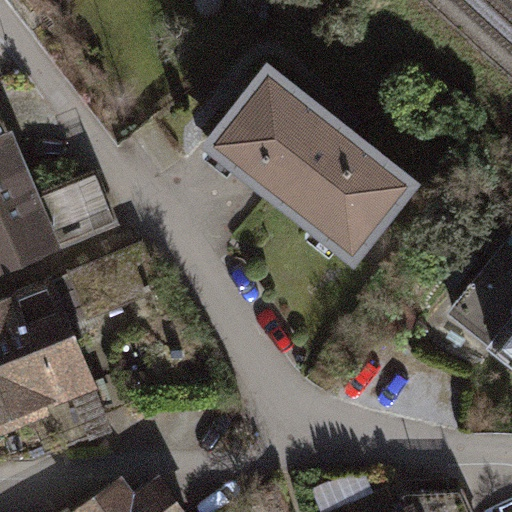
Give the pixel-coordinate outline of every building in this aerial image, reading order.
[(272,55),(206,138),(358,261),(427,178),(272,55)] [(0,106),(0,272),(125,223),(101,169),(41,196),(0,106)] [(511,233),(449,312),(511,358),(511,233)] [(55,269),(0,290),(0,436),(36,423),(51,454),(93,439),(118,430),(76,322),(164,290),(144,241),(59,278),(55,269)] [(326,511),(472,511),(464,491),(394,494),(387,486),(374,492),(367,471),(316,489),(326,511)] [(125,475),(65,511),(189,511),(163,475),(140,491),(125,475)]
